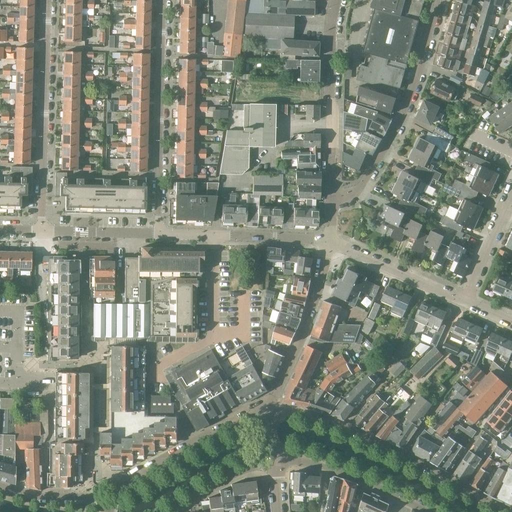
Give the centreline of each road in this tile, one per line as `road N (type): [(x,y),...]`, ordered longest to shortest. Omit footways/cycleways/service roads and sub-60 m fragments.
road 1 (residential): [(511,511),(331,421),(272,411)]
road 2 (residential): [(332,197),(357,193),(399,122),(437,0)]
road 3 (residential): [(162,235),(166,0)]
road 4 (residential): [(47,0),(43,233)]
road 5 (residential): [(332,197),(336,0)]
road 6 (residential): [(272,411),(201,439),(123,484),(106,503)]
road 7 (residential): [(272,411),(272,396),(304,342),(329,241)]
road 8 (residential): [(329,241),(162,235)]
road 9 (residential): [(280,461),(347,473),(424,511)]
road 10 (residential): [(467,302),(329,241)]
road 11 (residential): [(173,511),(231,475),(280,461)]
